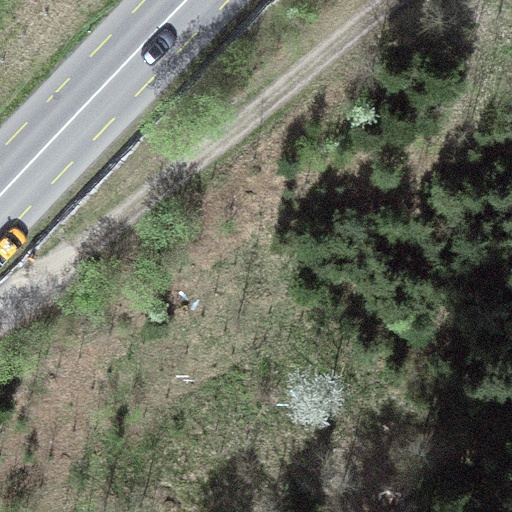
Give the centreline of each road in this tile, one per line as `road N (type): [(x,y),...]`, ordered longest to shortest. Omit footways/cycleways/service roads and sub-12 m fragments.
road 1 (track): [(0,316),(380,0)]
road 2 (primary): [(207,0),(0,211)]
